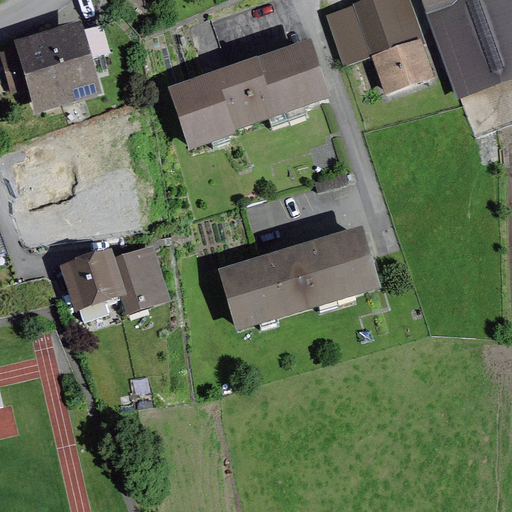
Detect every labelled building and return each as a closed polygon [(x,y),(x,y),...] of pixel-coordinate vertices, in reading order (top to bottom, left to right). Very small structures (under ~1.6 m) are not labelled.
[(407,0),(378,0),(329,18),(345,69),(372,61),(386,101),(437,84),(407,0)] [(511,0),(420,0),(459,102),(511,84),(511,0)] [(213,20),(185,29),(199,71),(227,62),(213,20)] [(101,96),(81,27),(14,46),(34,115),(101,96)] [(331,104),(311,47),(169,96),(189,153),(331,104)] [(123,150),(149,146),(144,113),(118,117),(123,150)] [(65,144),(7,162),(25,221),(84,203),(65,144)] [(260,255),(251,220),(222,228),(231,263),(260,255)] [(378,297),(360,234),(219,274),(236,336),(378,297)] [(75,314),(124,297),(114,269),(109,253),(60,269),(75,314)] [(152,256),(114,269),(124,297),(130,315),(168,302),(152,256)]
